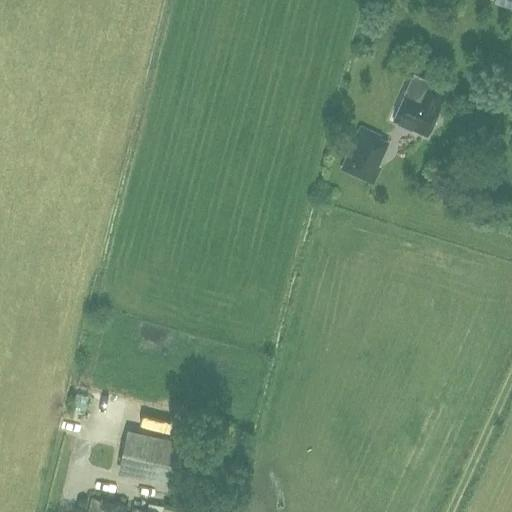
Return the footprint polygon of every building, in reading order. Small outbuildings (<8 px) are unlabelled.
[(392,122),(426,138),(438,110),(443,99),(438,97),(441,91),(410,77),(400,101),(402,102),(392,122)] [(360,125),(340,169),(374,185),(382,168),(378,166),(389,142),(380,138),(381,135),(360,125)] [(233,483),(243,435),(234,433),(224,481),(233,483)] [(126,437),(120,465),(172,476),(178,448),(126,437)] [(207,478),(218,479),(219,472),(208,470),(207,478)] [(150,511),(132,508),(131,511),(124,511),(126,507),(92,498),(88,511),(150,511)]
